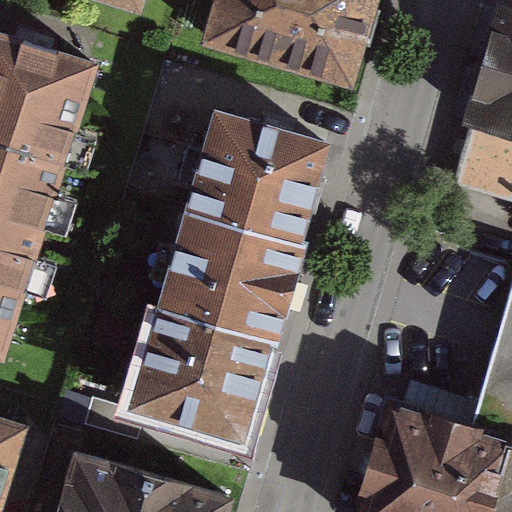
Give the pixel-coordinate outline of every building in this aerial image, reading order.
[(374,0),(217,0),(201,55),(346,97),(374,0)] [(511,19),(501,17),(458,187),(509,200),(511,187),(511,19)] [(128,69),(0,27),(0,121),(101,154),(128,69)] [(328,147),(217,112),(190,199),(307,238),(328,147)] [(101,154),(0,121),(0,226),(70,248),(101,154)] [(307,238),(190,199),(160,286),(282,326),(307,238)] [(0,341),(38,353),(70,248),(0,226),(0,341)] [(282,326),(160,286),(127,416),(244,450),(282,326)] [(511,312),(477,430),(511,440),(511,312)] [(511,511),(511,440),(477,430),(393,402),(360,511),(511,511)] [(0,511),(9,511),(34,434),(0,423),(0,511)] [(229,511),(233,500),(78,452),(60,511),(229,511)]
